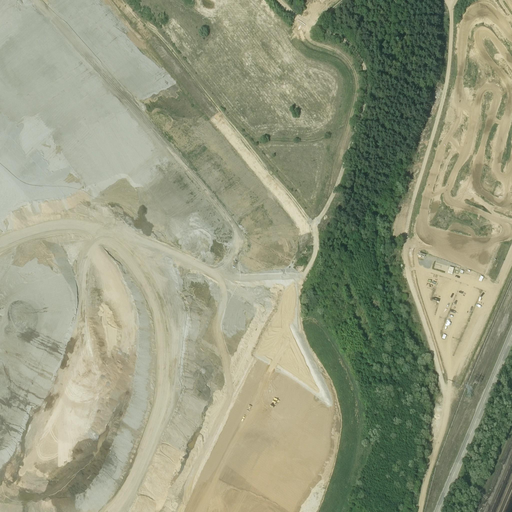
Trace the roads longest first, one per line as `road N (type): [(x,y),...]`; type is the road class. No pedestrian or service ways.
road 1 (track): [(309,27),(356,65),(344,160),(319,247),(182,511)]
road 2 (track): [(451,9),(445,87),(405,240),(446,409),(419,511)]
road 3 (track): [(511,243),(446,409)]
